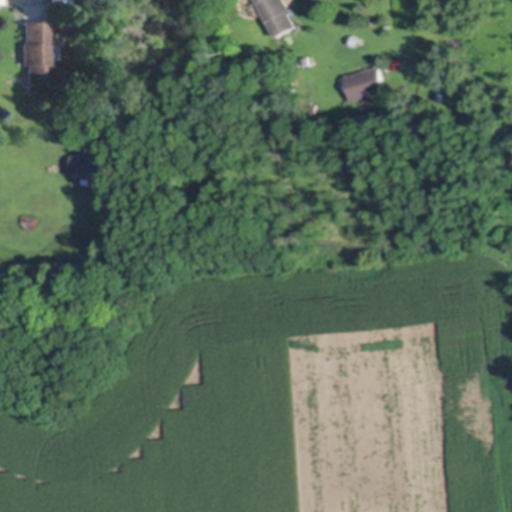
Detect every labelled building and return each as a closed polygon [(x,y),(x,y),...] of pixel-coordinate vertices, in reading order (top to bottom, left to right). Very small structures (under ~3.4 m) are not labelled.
[(46,0),(59,10),(67,0),(46,0)] [(301,28),(280,39),(266,13),(267,13),(259,0),(288,0),(295,11),(293,13),(301,28)] [(48,20),(50,84),(27,84),(26,63),(21,63),(21,42),(24,42),(23,20),(48,20)] [(391,91),(356,101),(349,76),(384,66),(391,91)] [(329,86),(322,93),(318,89),(325,82),(329,86)] [(374,119),(359,122),(358,115),(373,112),(374,119)] [(111,176),(76,178),(75,156),(109,154),(111,176)]
